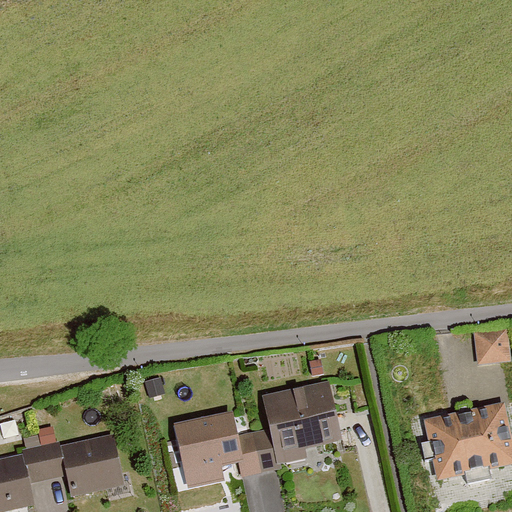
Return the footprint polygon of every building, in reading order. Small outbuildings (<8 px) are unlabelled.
[(479,364),(509,361),(506,331),(476,334),(479,364)] [(364,383),(350,385),(355,414),(370,411),(364,383)] [(338,439),(328,392),(306,397),(305,392),(282,396),(283,402),(268,405),(278,451),(338,439)] [(488,468),(511,463),(511,458),(501,409),(428,425),(432,442),(420,445),(424,463),(435,460),(439,479),(465,473),(467,485),(491,480),(488,468)] [(240,460),(231,418),(179,429),(188,471),(240,460)] [(73,494),(117,484),(106,440),(62,450),(73,494)] [(55,446),(40,449),(47,479),(62,475),(55,446)] [(26,453),(33,482),(47,479),(40,449),(26,453)] [(0,510),(32,503),(22,459),(0,464),(0,510)]
